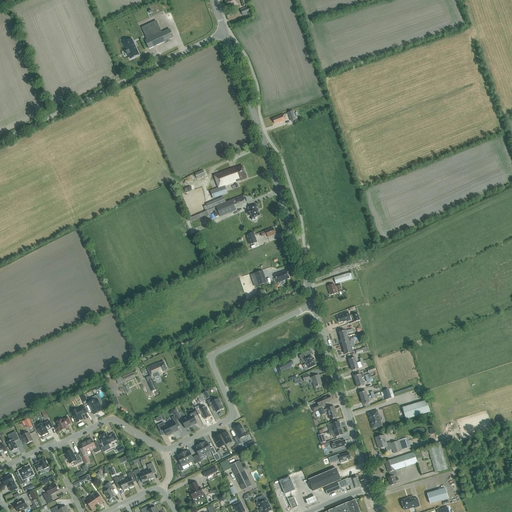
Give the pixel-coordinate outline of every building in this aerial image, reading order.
[(238,5),(236,0),(227,0),(225,1),(227,7),(231,6),(231,9),(233,8),(233,7),(238,5)] [(243,15),(250,13),(248,7),(240,10),(243,15)] [(189,31),(187,25),(195,23),(198,22),(197,21),(202,19),(200,13),(198,13),(197,11),(194,13),(194,14),(183,18),(185,22),(177,25),(180,34),(189,31)] [(161,34),(150,12),(138,18),(148,40),(145,41),(149,49),(166,41),(167,42),(169,41),(169,40),(174,38),(170,30),(161,34)] [(127,51),(126,51),(126,52),(128,55),(127,55),(128,55),(129,55),(130,59),(135,56),(139,55),(138,54),(131,39),(128,41),(123,43),(124,45),(127,51)] [(297,120),(293,111),(288,113),(291,122),(297,120)] [(284,114),(276,117),(276,118),(273,119),(274,124),(278,123),(286,120),(284,114)] [(225,186),(240,181),(239,179),(246,177),(242,166),(237,168),(236,167),(214,175),(218,188),(210,191),(213,199),(227,193),(225,186)] [(203,170),(195,173),(197,179),(200,178),(205,175),(203,170)] [(216,207),(221,217),(236,211),(234,205),(238,204),(237,203),(244,200),(243,196),(232,200),(216,207)] [(208,209),(226,202),(223,197),(206,204),(206,205),(204,206),(206,210),(208,209)] [(247,213),(247,214),(248,215),(249,215),(250,215),(251,215),(252,218),(252,219),(252,220),(252,221),(253,221),(253,220),(254,220),(256,219),(257,219),(257,218),(256,218),(256,217),(260,215),(256,205),(249,208),(250,210),(249,211),(248,211),(248,212),(247,212),(247,213)] [(273,228),(266,231),(262,233),(263,236),(267,235),(268,237),(271,236),(275,234),(273,228)] [(253,233),(247,235),(250,245),(257,242),(253,233)] [(262,271),(255,274),(259,285),(266,283),(262,271)] [(281,273),(274,275),(277,283),(284,281),(284,280),(289,278),(287,271),(281,273)] [(336,283),(344,280),(344,281),(351,279),(349,273),(334,278),(336,283)] [(336,288),(334,284),(328,286),(330,295),(337,293),(338,293),(339,292),(340,295),(345,293),(344,291),(342,291),(340,286),(337,287),(337,288),(336,288)] [(348,312),(340,315),(340,316),(337,317),(339,323),(344,321),(344,322),(346,321),(351,320),(348,312)] [(306,352),(299,356),(303,363),(305,362),(306,364),(303,365),(305,370),(308,368),(308,369),(316,365),(310,355),(308,356),(306,352)] [(281,372),(291,367),(288,361),(278,366),(281,372)] [(167,369),(164,362),(159,364),(158,363),(147,368),(152,378),(163,373),(163,372),(167,369)] [(134,375),(133,371),(122,375),(123,380),(134,375)] [(361,375),(360,374),(354,377),(356,382),(362,380),(361,378),(365,377),(364,374),(361,375)] [(310,379),(308,375),(303,377),(304,382),(310,380),(311,383),(313,382),(315,388),(322,386),(319,376),(312,378),(310,379)] [(156,389),(152,380),(148,382),(152,391),(156,389)] [(202,394),(197,397),(200,403),(206,400),(202,394)] [(96,399),(88,403),(94,415),(95,414),(96,415),(97,414),(97,413),(98,412),(99,413),(100,412),(101,411),(100,408),(101,407),(98,400),(98,399),(99,399),(98,396),(95,397),(96,399)] [(311,408),(314,412),(318,410),(320,409),(326,406),(324,403),(325,404),(327,403),(327,402),(332,400),(330,396),(323,399),(317,402),(318,405),(311,408)] [(211,399),(207,401),(210,407),(213,406),(216,412),(223,409),(220,403),(221,403),(219,399),(212,402),(211,399)] [(406,419),(430,412),(426,400),(402,408),(406,419)] [(201,405),(195,408),(198,415),(202,413),(205,420),(211,416),(206,407),(203,408),(201,405)] [(87,413),(84,406),(78,409),(71,413),(73,417),(74,417),(77,423),(83,420),(81,416),(87,413)] [(325,414),(328,413),(330,419),(337,417),(334,407),(327,409),(327,410),(324,411),(323,408),(320,409),(318,410),(320,416),(325,414)] [(187,417),(192,427),(195,425),(194,425),(197,423),(194,417),(197,415),(194,409),(189,412),(191,415),(187,417)] [(373,429),(382,426),(380,421),(381,421),(382,420),(382,419),(382,417),(381,416),(380,416),(379,416),(377,411),(368,414),(373,429)] [(173,434),(176,432),(179,430),(175,424),(178,423),(175,416),(172,418),(174,421),(168,424),(173,434)] [(68,425),(71,423),(68,417),(63,419),(56,422),(61,431),(67,428),(66,425),(67,424),(67,425),(68,425)] [(186,429),(189,428),(192,427),(187,417),(182,420),(186,429)] [(24,421),(28,428),(33,426),(29,418),(24,421)] [(47,430),(53,427),(50,421),(44,424),(44,423),(37,427),(42,436),(49,433),(47,430)] [(170,435),(173,434),(168,424),(166,426),(164,422),(158,425),(161,431),(164,430),(167,436),(170,435)] [(332,424),(327,426),(329,432),(341,428),(340,425),(340,423),(339,423),(339,422),(332,424)] [(241,444),(239,439),(246,436),(241,425),(233,429),(237,437),(234,438),(238,445),(241,444)] [(342,431),(341,428),(329,432),(331,436),(335,434),(336,437),(343,435),(342,433),(343,433),(342,431)] [(11,441),(7,443),(12,451),(18,448),(15,442),(19,439),(15,432),(8,435),(11,441)] [(26,443),(27,444),(33,441),(29,432),(23,436),(24,439),(23,440),(25,443),(26,443)] [(227,432),(221,435),(225,445),(232,442),(227,432)] [(102,443),(102,444),(103,446),(104,446),(104,447),(109,445),(111,443),(117,439),(114,433),(108,437),(106,434),(99,437),(102,443)] [(320,444),(326,442),(323,434),(318,436),(320,444)] [(219,449),(225,445),(221,435),(214,439),(219,449)] [(387,451),(393,450),(394,454),(407,450),(411,448),(409,445),(405,446),(403,439),(391,443),(390,442),(386,443),(384,435),(376,438),(379,449),(385,447),(387,451)] [(92,439),(86,441),(91,451),(94,449),(96,453),(101,450),(98,444),(95,445),(92,439)] [(345,445),(346,444),(345,440),(341,441),(340,440),(331,443),(333,450),(345,446),(345,445)] [(91,451),(86,441),(80,444),(83,449),(79,451),(82,457),(86,455),(85,453),(91,451)] [(210,449),(207,442),(205,443),(205,442),(201,444),(206,455),(212,452),(213,455),(217,454),(213,447),(210,449)] [(198,455),(195,456),(199,463),(202,461),(200,457),(206,455),(201,444),(197,446),(197,447),(195,448),(198,455)] [(104,446),(101,448),(103,453),(104,453),(103,452),(106,451),(111,449),(109,445),(104,447),(104,446)] [(441,446),(429,449),(435,473),(448,469),(441,446)] [(82,462),(79,455),(75,457),(72,450),(70,451),(70,450),(68,451),(66,452),(66,453),(65,454),(70,464),(74,462),(76,465),(82,462)] [(196,464),(199,463),(195,456),(192,458),(189,451),(187,452),(187,451),(183,453),(188,463),(194,461),(196,464)] [(414,452),(402,456),(385,462),(388,473),(389,472),(390,477),(388,478),(390,486),(396,484),(399,483),(398,478),(395,479),(394,476),(397,475),(397,476),(397,475),(395,470),(417,463),(416,459),(423,457),(421,452),(414,455),(414,452)] [(182,466),(188,463),(183,453),(179,455),(179,456),(177,457),(180,463),(177,465),(181,472),(184,470),(182,466)] [(330,463),(340,460),(340,461),(341,464),(348,461),(347,459),(350,458),(349,453),(339,456),(339,455),(329,458),(330,463)] [(43,470),(50,467),(45,458),(39,461),(40,464),(38,465),(38,464),(34,466),(37,472),(43,469),(43,470)] [(251,486),(239,461),(231,465),(243,490),(251,486)] [(154,478),(151,472),(155,470),(152,463),(147,465),(149,470),(145,471),(148,480),(154,478)] [(34,474),(34,473),(33,471),(32,470),(29,465),(29,466),(28,465),(26,466),(25,467),(19,471),(21,476),(18,478),(22,485),(26,483),(25,479),(34,474)] [(205,478),(217,472),(214,466),(202,471),(205,478)] [(313,491),(341,480),(336,468),(308,480),(313,491)] [(143,483),(148,480),(145,471),(141,473),(139,469),(133,471),(136,478),(140,477),(143,483)] [(129,478),(125,480),(129,488),(135,486),(132,480),(135,479),(132,472),(128,474),(129,478)] [(11,492),(18,489),(14,482),(15,482),(11,475),(2,479),(5,486),(8,485),(9,487),(11,492)] [(121,485),(123,491),(129,488),(125,480),(124,476),(118,478),(118,477),(114,479),(117,486),(121,485)] [(337,483),(325,488),(327,494),(340,489),(348,486),(347,484),(349,483),(351,490),(354,489),(360,487),(356,476),(351,478),(348,479),(348,478),(337,483)] [(285,494),(295,490),(290,477),(279,481),(285,494)] [(190,492),(191,494),(190,495),(192,497),(193,499),(203,494),(199,487),(196,482),(190,485),(193,490),(190,492)] [(106,496),(109,500),(115,496),(111,491),(114,489),(110,483),(104,486),(107,490),(104,492),(104,493),(104,494),(104,495),(105,496),(106,496)] [(51,495),(59,491),(58,489),(59,489),(58,488),(58,489),(55,484),(46,489),(47,492),(43,495),(46,501),(53,498),(51,495)] [(445,489),(427,494),(430,504),(448,499),(445,489)] [(32,502),(37,499),(33,490),(28,493),(32,502)] [(103,502),(97,493),(91,497),(98,506),(103,502)] [(415,508),(420,507),(417,499),(414,500),(413,496),(408,498),(408,499),(401,501),(404,510),(414,507),(415,508)] [(92,510),(98,506),(91,497),(86,500),(85,497),(82,499),(85,506),(88,504),(92,510)] [(316,497),(306,501),(308,507),(318,503),(316,497)] [(292,509),(297,507),(293,498),(288,500),(292,509)] [(26,509),(26,508),(28,507),(24,499),(14,504),(15,507),(15,508),(15,509),(16,510),(17,510),(17,511),(18,511),(23,509),(24,510),(26,509)] [(268,511),(271,510),(266,499),(256,503),(260,511),(268,511)] [(360,511),(355,500),(351,501),(347,503),(326,511),(360,511)] [(236,511),(238,510),(238,511),(243,511),(245,511),(241,501),(233,505),(236,511)]
